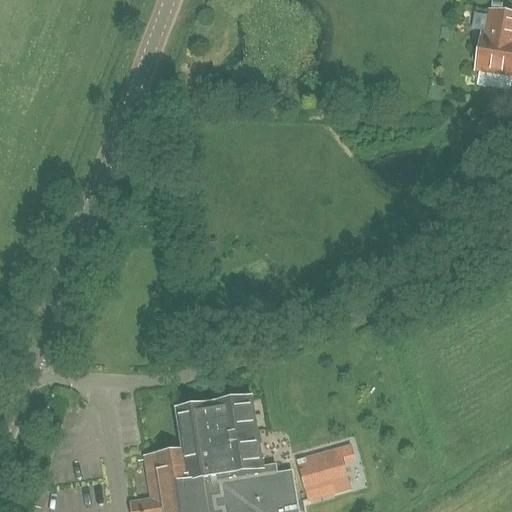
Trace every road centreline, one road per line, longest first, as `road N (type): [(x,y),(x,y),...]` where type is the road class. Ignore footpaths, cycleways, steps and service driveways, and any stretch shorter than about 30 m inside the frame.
road 1 (unclassified): [(15,388),(94,402),(255,382),(413,321),(511,262)]
road 2 (tertiary): [(15,388),(168,0)]
